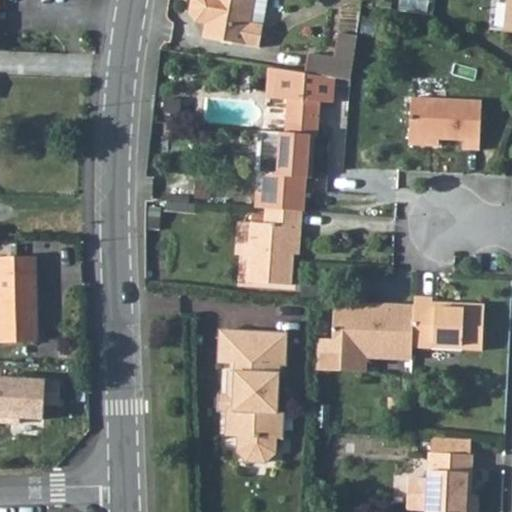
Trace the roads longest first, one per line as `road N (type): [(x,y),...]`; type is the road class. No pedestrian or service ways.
road 1 (tertiary): [(130,483),(118,143),(134,0)]
road 2 (residential): [(0,492),(130,483)]
road 3 (unknown): [(125,66),(0,61)]
